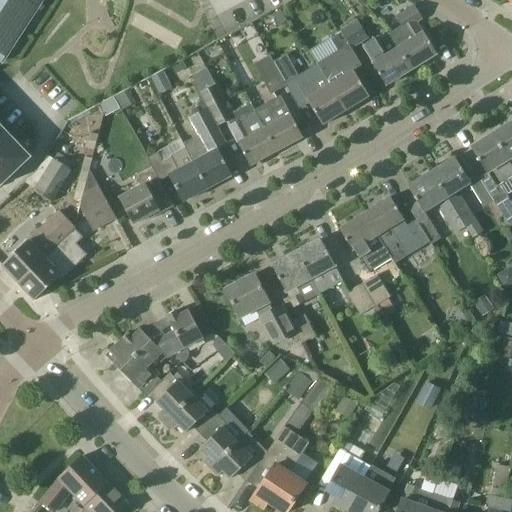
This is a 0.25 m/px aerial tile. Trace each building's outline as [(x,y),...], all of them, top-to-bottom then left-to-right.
[(0,126),(0,61),(2,63),(9,52),(10,53),(11,51),(10,51),(15,42),(16,43),(17,41),(17,40),(22,32),(23,33),(24,31),(23,30),(29,22),(31,21),(30,20),(35,12),(36,12),(37,11),(36,10),(42,2),(44,1),(43,0),(42,0),(0,0),(0,185),(29,157),(0,126)] [(390,34),(412,70),(438,54),(418,22),(423,19),(415,5),(396,17),(402,26),(390,34)] [(281,9),(273,14),(279,25),(287,20),(281,9)] [(358,20),(341,30),(352,48),(370,38),(358,20)] [(412,70),(390,34),(378,41),(376,39),(364,47),(374,63),(373,64),(387,86),(412,70)] [(271,95),(287,86),(285,82),(271,56),(255,65),(271,95)] [(343,77),(331,85),(347,111),(370,96),(354,70),(353,71),(345,57),(334,63),(343,77)] [(184,60),(172,67),(176,75),(188,69),(184,60)] [(287,86),(288,88),(297,83),(310,103),(323,125),(347,111),(331,85),(318,64),(306,71),(285,82),(287,86)] [(207,68),(191,76),(200,93),(216,85),(207,68)] [(152,75),(159,94),(173,89),(166,70),(152,75)] [(238,143),(251,166),(277,152),(256,112),(243,119),(236,123),(216,85),(200,93),(205,102),(218,126),(228,121),(239,142),(238,143)] [(136,102),(129,89),(123,92),(116,96),(123,109),(136,102)] [(291,114),(282,97),(274,101),(255,111),(256,112),(277,152),(304,137),(291,114)] [(114,98),(101,105),(106,116),(120,109),(114,98)] [(183,142),(186,147),(209,189),(233,176),(218,149),(228,144),(218,126),(205,102),(186,112),(198,134),(183,142)] [(511,121),(493,134),(509,159),(511,157),(511,121)] [(86,148),(95,150),(98,135),(89,133),(86,148)] [(472,147),(482,164),(488,174),(480,178),(493,201),(510,227),(511,226),(511,200),(502,184),(511,178),(511,164),(509,159),(493,134),(472,147)] [(147,157),(152,165),(159,177),(168,172),(185,202),(209,189),(186,147),(162,160),(158,151),(147,157)] [(493,201),(480,178),(478,174),(469,179),(455,157),(432,172),(466,227),(473,238),(483,232),(461,196),(458,198),(455,193),(469,184),(483,207),(493,201)] [(33,190),(53,202),(72,171),(53,159),(33,190)] [(159,177),(152,165),(136,174),(142,186),(120,197),(135,224),(150,216),(152,220),(175,207),(159,177)] [(90,170),(80,207),(93,231),(117,218),(90,170)] [(456,234),(466,227),(432,172),(408,186),(415,197),(406,202),(417,220),(431,242),(433,245),(443,239),(427,213),(439,206),(456,234)] [(431,242),(417,220),(408,226),(404,220),(405,220),(391,197),(365,213),(387,247),(398,240),(408,256),(431,242)] [(3,265),(19,283),(76,228),(60,211),(3,265)] [(393,257),(387,247),(365,213),(340,229),(354,251),(368,273),(393,257)] [(83,235),(76,228),(19,283),(36,300),(79,259),(69,248),(83,235)] [(321,239),(297,252),(319,295),(344,282),(321,239)] [(294,308),(319,295),(297,252),(272,265),(294,308)] [(505,288),(511,283),(511,268),(511,267),(510,267),(497,275),(505,288)] [(296,331),(292,322),(286,311),(276,316),(269,302),(255,275),(226,290),(240,318),(256,309),(275,344),(287,338),(287,336),(296,331)] [(363,284),(377,307),(392,298),(378,275),(363,284)] [(362,316),(377,307),(363,284),(348,294),(362,316)] [(482,317),(494,309),(485,295),(474,303),(482,317)] [(466,307),(454,314),(462,328),(474,321),(466,307)] [(159,325),(175,355),(205,339),(190,310),(179,315),(176,310),(166,316),(169,320),(159,325)] [(292,322),(296,331),(302,343),(317,335),(305,315),(292,322)] [(497,334),(511,337),(511,324),(500,322),(497,334)] [(157,365),(163,359),(164,361),(175,355),(159,325),(144,333),(140,329),(132,336),(128,332),(120,340),(147,367),(147,368),(154,361),(157,365)] [(217,350),(225,342),(218,336),(214,340),(214,347),(217,350)] [(499,368),(508,370),(511,371),(511,337),(506,337),(499,368)] [(148,397),(152,393),(151,391),(161,381),(147,368),(147,367),(120,340),(109,351),(110,352),(106,355),(140,390),(148,397)] [(225,342),(217,350),(228,361),(236,353),(225,342)] [(275,358),(269,352),(259,361),(264,367),(275,358)] [(275,384),(289,370),(280,361),(266,374),(275,384)] [(299,401),(312,382),(298,372),(285,391),(299,401)] [(158,415),(166,423),(196,393),(190,386),(186,390),(169,373),(161,381),(151,391),(152,393),(159,399),(156,403),(163,410),(158,415)] [(253,473),(247,481),(260,489),(252,501),(264,509),(268,502),(283,511),(287,511),(306,484),(290,473),(309,444),(296,435),(313,412),(315,414),(334,387),(320,377),(284,427),(267,453),(253,473)] [(441,389),(427,382),(416,404),(431,411),(441,389)] [(202,399),(196,393),(166,423),(173,430),(179,425),(187,433),(192,427),(200,435),(219,416),(210,408),(206,412),(198,403),(202,399)] [(352,415),(358,405),(344,396),(338,406),(352,415)] [(486,401),(483,400),(472,396),(464,418),(479,423),(486,401)] [(219,416),(200,435),(207,442),(201,448),(208,456),(203,461),(211,469),(240,439),(247,433),(231,417),(225,423),(219,416)] [(240,439),(211,469),(219,477),(224,472),(230,478),(236,473),(246,483),(247,481),(253,473),(267,453),(247,433),(240,439)] [(364,451),(352,445),(348,453),(359,459),(364,451)] [(334,501),(347,509),(364,479),(371,466),(359,459),(348,453),(339,449),(319,485),(326,489),(337,495),(334,501)] [(85,506),(86,506),(109,484),(84,456),(59,479),(42,503),(53,511),(54,511),(65,498),(61,495),(67,488),(85,506)] [(499,465),(494,489),(506,491),(511,468),(499,465)] [(371,466),(364,479),(347,509),(353,511),(363,511),(364,511),(366,511),(377,511),(388,493),(387,492),(394,479),(371,466)] [(109,484),(86,506),(85,506),(81,511),(118,511),(128,504),(109,484)] [(428,511),(434,495),(411,487),(409,486),(404,500),(403,500),(398,511),(428,511)] [(502,511),(503,510),(505,498),(506,491),(494,489),(493,497),(489,496),(487,508),(489,508),(488,511),(502,511)] [(434,495),(428,511),(456,511),(459,504),(434,495)] [(511,503),(511,499),(505,498),(503,510),(510,511),(511,503)]
